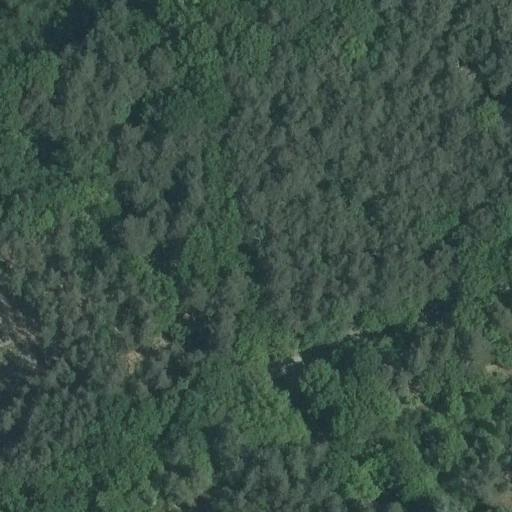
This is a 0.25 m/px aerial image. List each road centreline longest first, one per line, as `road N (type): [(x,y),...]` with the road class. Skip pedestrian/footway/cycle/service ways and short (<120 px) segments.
road 1 (track): [(389,511),(264,380),(167,0)]
road 2 (track): [(511,302),(264,380),(69,511)]
